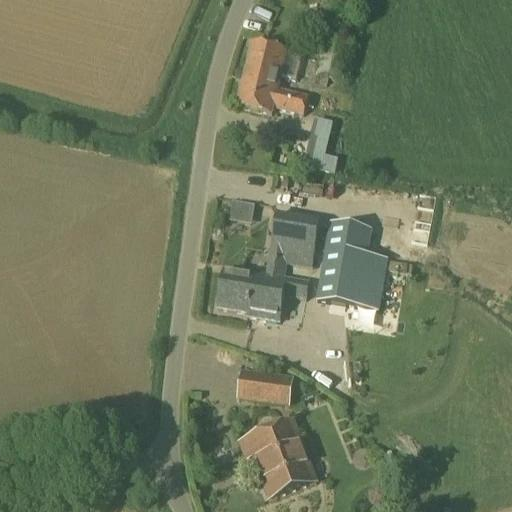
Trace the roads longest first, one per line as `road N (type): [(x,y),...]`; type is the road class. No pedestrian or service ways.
road 1 (unclassified): [(165,461),(208,107),(246,0)]
road 2 (unclassified): [(0,497),(165,461)]
